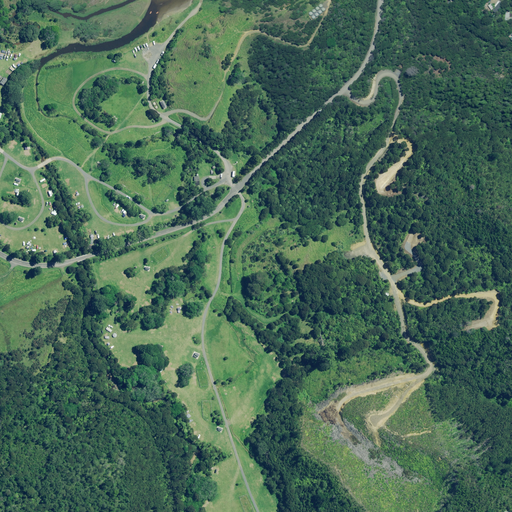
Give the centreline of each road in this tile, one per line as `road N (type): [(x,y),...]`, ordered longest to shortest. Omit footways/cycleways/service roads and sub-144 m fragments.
road 1 (unclassified): [(0,253),(50,265),(209,213),(354,78),(373,44),(381,0)]
road 2 (track): [(236,189),(242,202),(221,247),(202,343),(250,492)]
